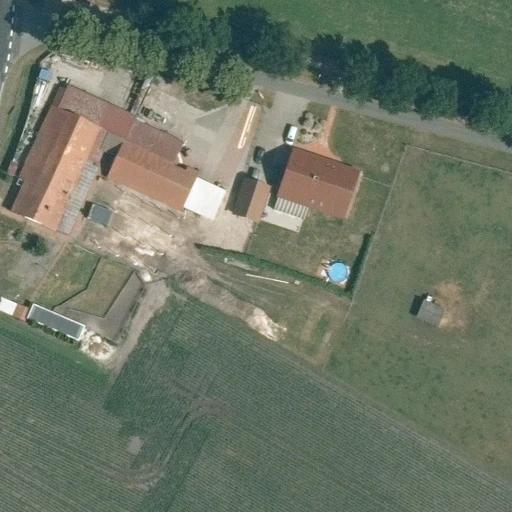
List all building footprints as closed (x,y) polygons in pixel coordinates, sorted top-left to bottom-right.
[(64,83),(19,178),(27,181),(69,201),(89,161),(97,165),(99,166),(106,153),(117,158),(107,178),(194,219),(212,181),(186,168),(184,173),(172,168),(184,143),(135,120),(137,117),(64,83)] [(292,154),(275,213),(307,222),(311,209),(345,219),(359,175),(292,154)] [(97,165),(89,161),(69,201),(54,233),(66,239),(75,221),(72,219),(97,165)] [(54,233),(69,201),(27,181),(12,213),(54,233)] [(244,181),(233,215),(258,224),(270,190),(244,181)] [(101,188),(87,221),(113,232),(104,253),(140,268),(160,221),(129,207),(132,201),(101,188)] [(0,298),(0,313),(24,324),(29,311),(0,298)] [(423,303),(417,318),(439,327),(445,312),(423,303)] [(35,305),(28,321),(79,343),(86,328),(35,305)]
